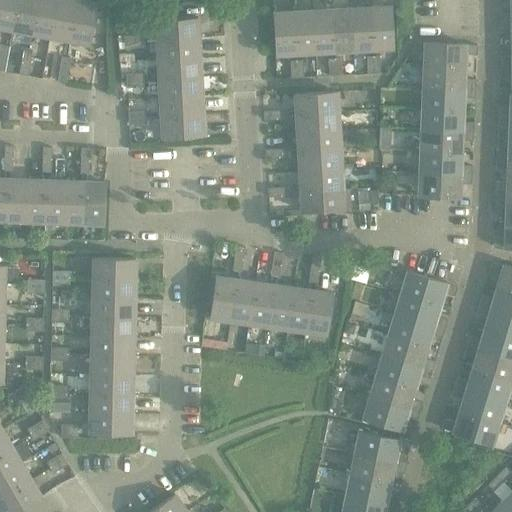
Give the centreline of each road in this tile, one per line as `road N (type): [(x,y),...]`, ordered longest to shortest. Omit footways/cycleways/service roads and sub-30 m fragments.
road 1 (residential): [(181,224),(168,453),(87,503)]
road 2 (residential): [(237,0),(249,224)]
road 3 (residential): [(426,235),(273,242),(249,224)]
road 4 (residential): [(181,224),(124,225),(124,157),(103,135)]
road 5 (residential): [(0,92),(104,103),(103,135)]
